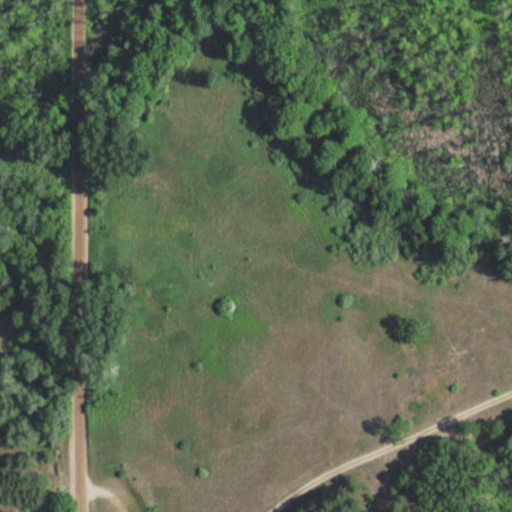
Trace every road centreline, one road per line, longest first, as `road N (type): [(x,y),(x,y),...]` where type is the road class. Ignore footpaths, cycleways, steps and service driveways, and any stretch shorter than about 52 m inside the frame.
road 1 (track): [(511,382),(331,419),(125,482),(81,455),(0,464)]
road 2 (residential): [(81,511),(84,0)]
